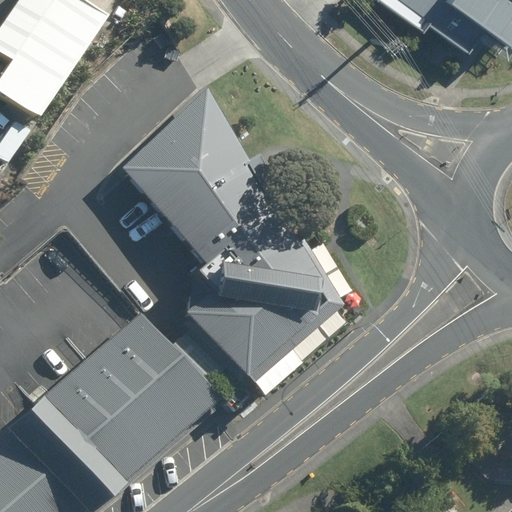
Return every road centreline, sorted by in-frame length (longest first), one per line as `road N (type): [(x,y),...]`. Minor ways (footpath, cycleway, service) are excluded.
road 1 (secondary): [(191,511),(374,343),(476,234)]
road 2 (secondary): [(511,298),(194,511)]
road 3 (secondary): [(472,214),(333,86)]
road 4 (secondary): [(333,86),(419,119),(511,128)]
